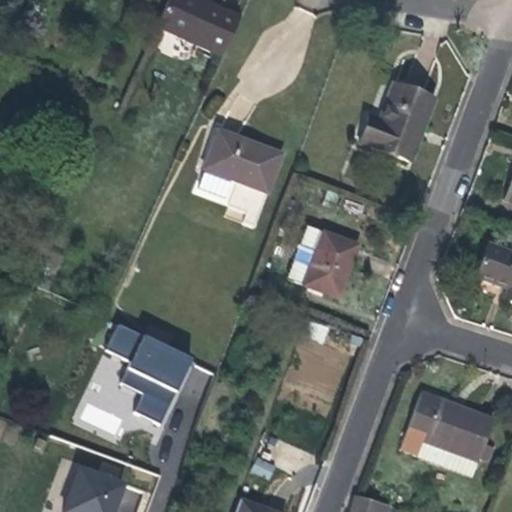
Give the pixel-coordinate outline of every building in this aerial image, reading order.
[(209,11),(183,0),(165,0),(165,2),(205,20),(209,11)] [(165,2),(150,35),(216,63),(235,23),(209,11),(205,20),(165,2)] [(356,146),(346,173),(397,192),(421,130),(382,115),(368,151),(356,146)] [(211,138),(195,177),(261,201),(275,162),(211,138)] [(511,175),(502,200),(511,203),(511,175)] [(334,299),(356,246),(305,225),(284,280),(334,299)] [(511,303),(511,255),(486,245),(474,278),(506,291),(503,300),(511,303)] [(307,337),(323,342),(328,328),(313,322),(307,337)] [(184,368),(164,359),(168,347),(145,336),(140,347),(110,333),(98,359),(123,371),(113,392),(135,402),(126,421),(158,436),(167,416),(162,414),(184,368)] [(162,414),(167,416),(189,370),(184,368),(162,414)] [(447,452),(470,461),(486,420),(414,394),(393,450),(440,467),(447,452)] [(80,424),(112,431),(117,407),(84,401),(80,424)] [(465,476),(470,461),(447,452),(440,467),(465,476)] [(270,467),(252,458),(245,472),(263,480),(270,467)] [(71,478),(58,511),(108,511),(115,494),(71,478)] [(383,511),(385,507),(350,497),(347,504),(345,511),(383,511)] [(263,511),(233,501),(228,511),(263,511)]
